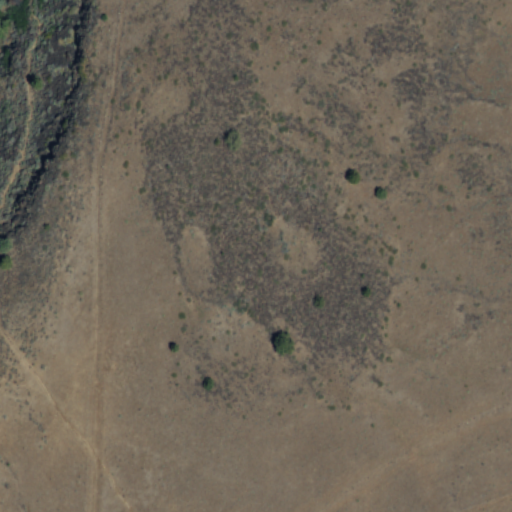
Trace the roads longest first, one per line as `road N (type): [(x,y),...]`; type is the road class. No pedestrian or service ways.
road 1 (residential): [(95,511),(102,176),(132,0)]
road 2 (track): [(314,511),(432,438),(511,401)]
